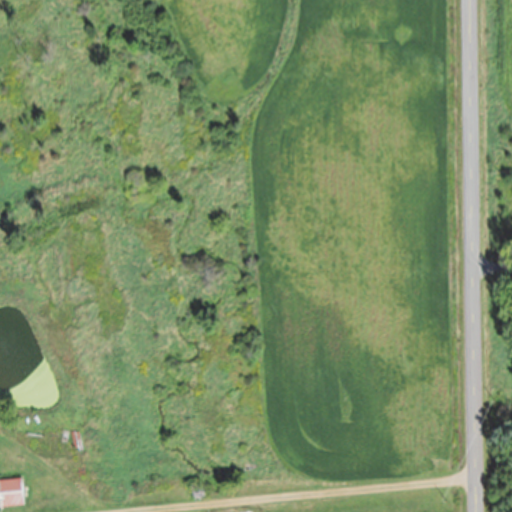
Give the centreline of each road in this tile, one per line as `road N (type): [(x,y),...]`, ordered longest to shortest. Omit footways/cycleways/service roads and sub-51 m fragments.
road 1 (tertiary): [(476,511),(469,0)]
road 2 (residential): [(476,479),(68,510)]
